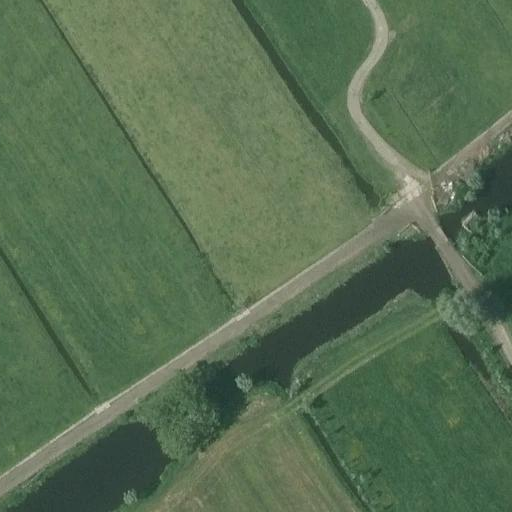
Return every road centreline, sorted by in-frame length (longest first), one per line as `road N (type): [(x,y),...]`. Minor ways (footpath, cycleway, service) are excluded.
road 1 (track): [(412,193),(0,488)]
road 2 (track): [(511,364),(412,193),(511,116)]
road 3 (track): [(412,193),(354,116),(350,96),(381,40),(369,0)]
